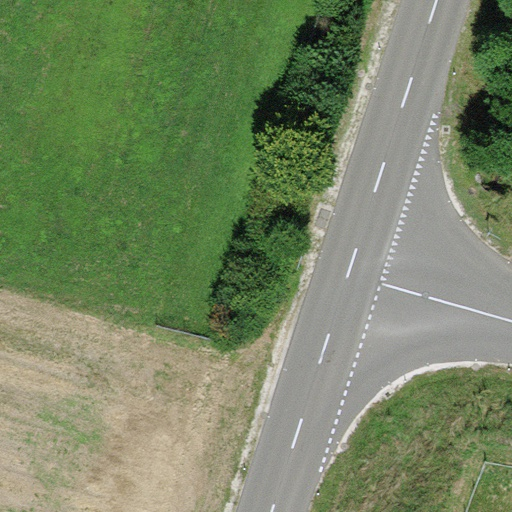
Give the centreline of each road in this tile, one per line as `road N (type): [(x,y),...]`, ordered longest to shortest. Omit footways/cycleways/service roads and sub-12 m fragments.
road 1 (tertiary): [(439,0),(348,276)]
road 2 (tertiary): [(348,276),(275,511)]
road 3 (tertiary): [(348,276),(511,318)]
